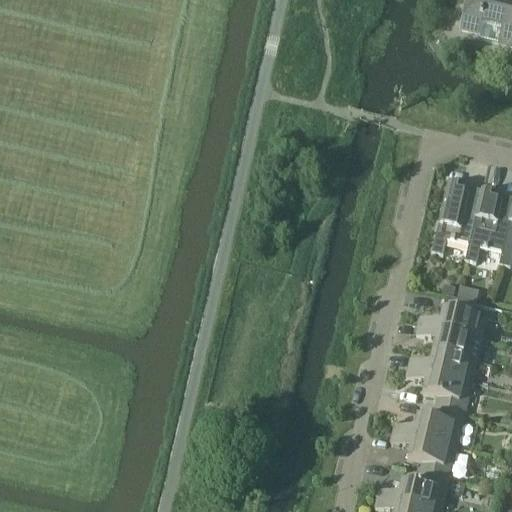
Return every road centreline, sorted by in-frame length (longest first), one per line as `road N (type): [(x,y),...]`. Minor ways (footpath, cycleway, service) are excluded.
road 1 (unclassified): [(165,511),(283,0)]
road 2 (residential): [(511,158),(432,139),(356,481),(356,511)]
